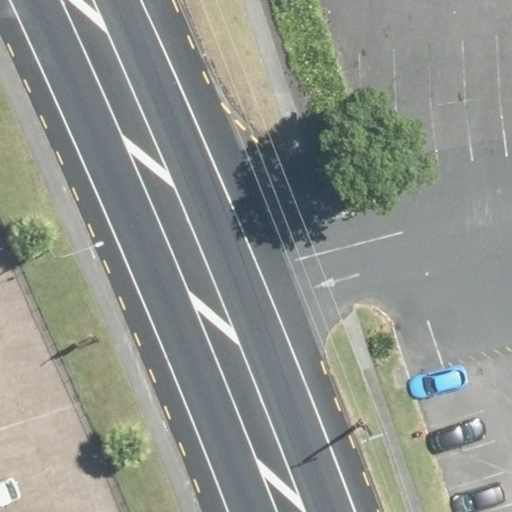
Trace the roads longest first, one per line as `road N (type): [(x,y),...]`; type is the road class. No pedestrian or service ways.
road 1 (primary): [(285,511),(186,241),(79,0)]
road 2 (unknown): [(204,300),(468,206)]
road 3 (unknown): [(468,206),(511,363)]
